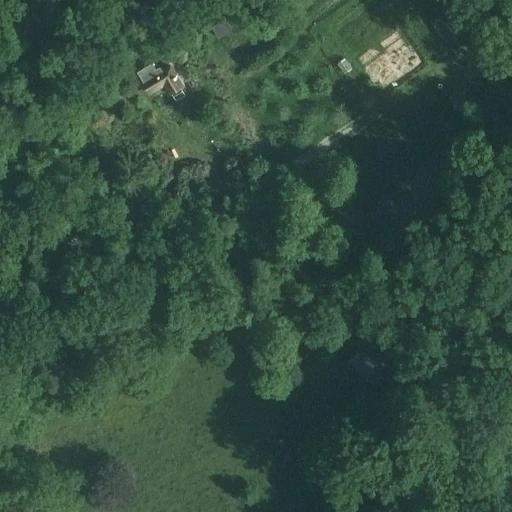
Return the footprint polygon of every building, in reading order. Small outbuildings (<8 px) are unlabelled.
[(450,47),(476,28),(457,3),(430,20),(450,47)] [(216,36),(231,29),(226,18),(211,26),(216,36)] [(161,72),(144,82),(150,92),(164,83),(170,93),(170,92),(180,86),(182,85),(170,66),(161,72)] [(338,285),(326,273),(317,283),(329,295),(338,285)] [(373,343),(353,362),(379,390),(390,380),(385,374),(394,365),(373,343)]
